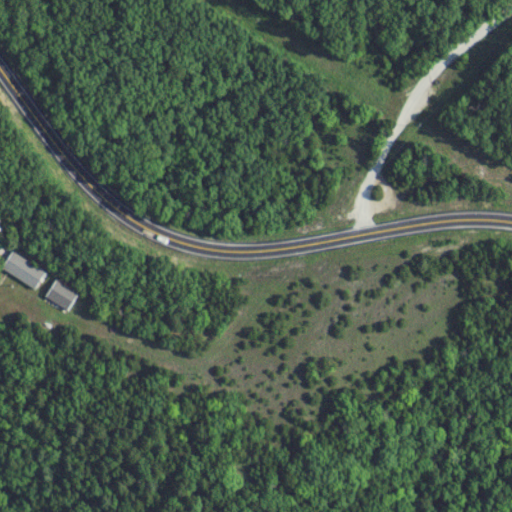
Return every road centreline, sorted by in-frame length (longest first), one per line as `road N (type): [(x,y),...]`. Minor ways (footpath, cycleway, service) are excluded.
road 1 (secondary): [(511,225),(451,222),(231,256),(198,248),(124,220),(0,72)]
road 2 (residential): [(364,238),(362,195),(415,98),(435,70),(511,14)]
